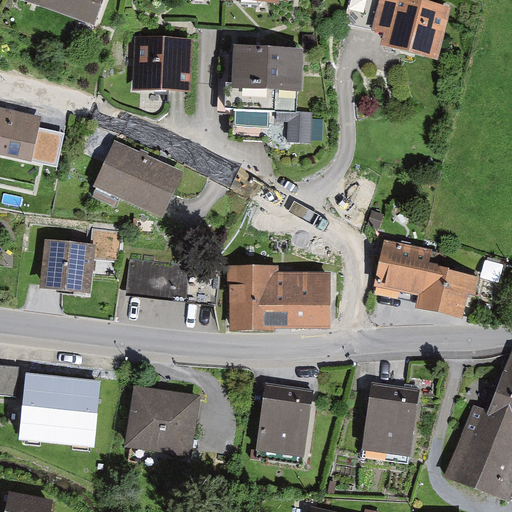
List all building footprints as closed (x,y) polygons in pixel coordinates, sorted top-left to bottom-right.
[(22,0),(94,26),(103,0),(22,0)] [(372,30),(379,0),(350,0),(345,24),(372,30)] [(451,7),(420,0),(379,0),(372,30),(384,33),(380,46),(438,60),(451,7)] [(193,39),(136,37),(135,89),(191,91),(193,39)] [(304,48),(234,45),(232,83),(226,83),(225,107),(234,108),(270,109),(277,110),(296,111),(296,91),(302,91),(304,48)] [(39,117),(0,108),(0,154),(30,161),(37,128),(39,117)] [(270,109),(234,108),(232,139),(269,141),(270,109)] [(296,111),(277,110),(277,122),(288,122),(287,144),(311,145),(312,112),(296,111)] [(65,135),(37,128),(30,161),(58,167),(65,135)] [(115,142),(95,186),(164,218),(184,174),(115,142)] [(372,211),(367,226),(378,230),(384,216),(372,211)] [(97,230),(96,247),(94,261),(117,263),(120,232),(97,230)] [(422,298),(429,265),(432,251),(384,240),(374,287),(422,298)] [(96,247),(46,241),(40,288),(90,294),(94,261),(96,247)] [(220,271),(131,261),(127,292),(216,302),(220,271)] [(480,277),(429,265),(422,298),(419,308),(462,318),(468,295),(476,296),(480,277)] [(279,267),(229,267),(229,329),(330,330),(330,274),(279,274),(279,267)] [(511,352),(509,351),(487,410),(472,404),(444,479),(508,503),(511,492),(511,352)] [(18,368),(0,366),(0,395),(15,397),(18,368)] [(101,382),(26,374),(19,441),(94,449),(101,382)] [(313,391),(266,384),(257,450),(304,457),(313,391)] [(421,391),(373,384),(363,451),(411,459),(421,391)] [(199,396),(135,388),(127,445),(191,454),(199,396)] [(330,481),(328,492),(335,494),(337,482),(330,481)] [(49,511),(52,500),(14,493),(10,511),(49,511)]
